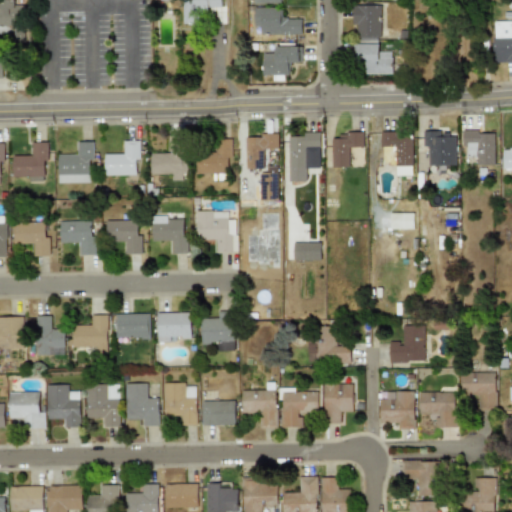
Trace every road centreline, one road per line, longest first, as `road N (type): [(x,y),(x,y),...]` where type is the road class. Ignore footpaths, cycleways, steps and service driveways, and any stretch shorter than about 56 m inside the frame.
road 1 (residential): [(0,109),(511,94)]
road 2 (residential): [(372,511),(371,450),(0,460)]
road 3 (residential): [(0,287),(238,284)]
